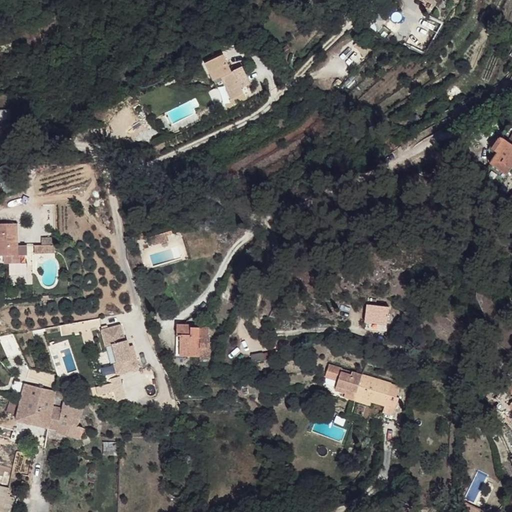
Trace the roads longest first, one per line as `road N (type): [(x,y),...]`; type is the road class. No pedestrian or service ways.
road 1 (track): [(511,87),(447,152),(420,163),(340,157),(265,226),(211,295),(172,315),(145,313),(95,160),(36,148),(0,156)]
road 2 (unknown): [(143,162),(269,222)]
